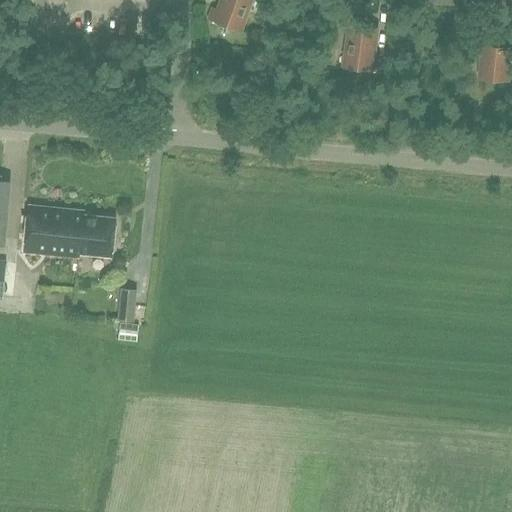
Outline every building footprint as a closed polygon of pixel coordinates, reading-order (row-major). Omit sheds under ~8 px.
[(224,0),(221,10),(212,7),(208,18),(238,29),(249,0),(224,0)] [(375,28),(352,24),(346,66),(378,71),(380,59),(371,58),(375,28)] [(508,48),(485,45),(482,78),(511,81),(511,71),(506,71),(508,48)] [(198,78),(206,79),(207,71),(199,70),(198,78)] [(28,205),(23,252),(78,258),(79,254),(112,257),(115,217),(83,214),(83,211),(28,205)] [(117,320),(134,322),(137,290),(120,288),(117,320)]
